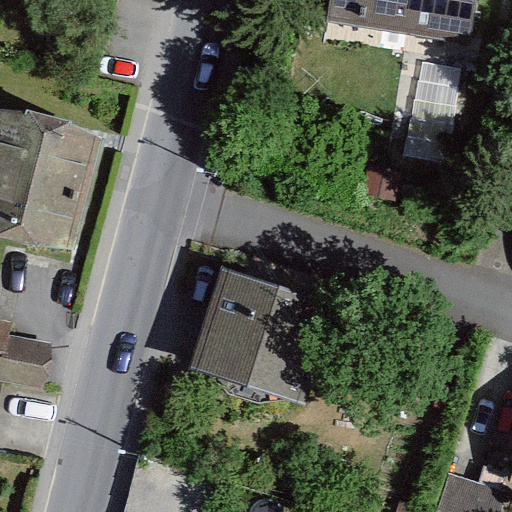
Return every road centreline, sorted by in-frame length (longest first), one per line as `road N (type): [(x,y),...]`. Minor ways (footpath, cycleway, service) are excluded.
road 1 (residential): [(511,311),(163,204)]
road 2 (residential): [(84,511),(163,204)]
road 3 (residential): [(163,204),(215,0)]
